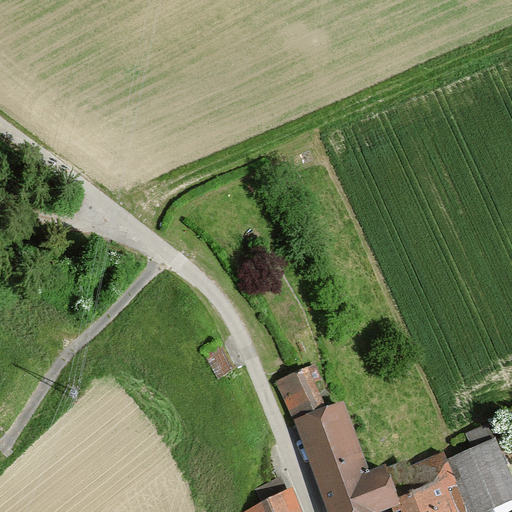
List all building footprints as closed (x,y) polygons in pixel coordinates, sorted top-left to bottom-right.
[(233,370),(219,343),(204,351),(218,378),(233,370)] [(311,373),(282,383),(331,511),(368,511),(391,503),(393,502),(381,470),(380,467),(369,471),(344,404),(325,411),(311,373)] [(511,474),(495,436),(451,455),(476,511),(486,511),(511,501),(511,474)] [(393,502),(391,503),(394,511),(476,511),(451,455),(446,442),(381,470),(393,502)] [(299,511),(291,488),(234,510),(234,511),(299,511)]
